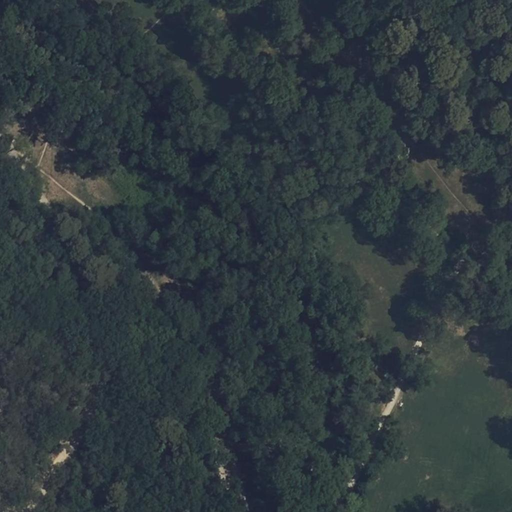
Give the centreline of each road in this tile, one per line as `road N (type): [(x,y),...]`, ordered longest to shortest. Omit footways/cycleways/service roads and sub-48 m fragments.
road 1 (track): [(234,511),(186,373),(98,250),(49,210),(0,128)]
road 2 (track): [(0,504),(39,498),(53,476),(79,433),(93,357),(52,262),(49,210)]
